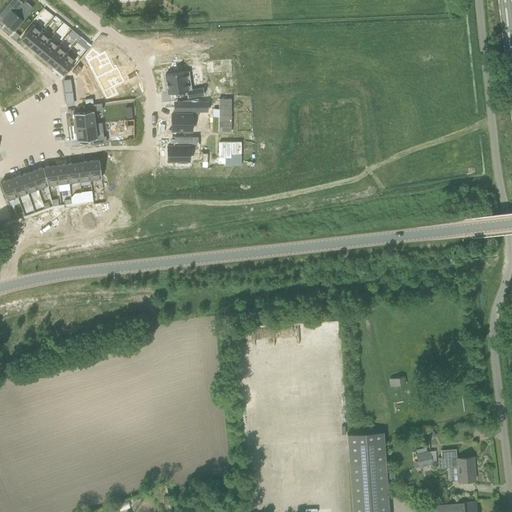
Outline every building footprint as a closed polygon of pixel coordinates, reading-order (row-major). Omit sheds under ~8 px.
[(19,0),(10,0),(0,12),(0,15),(3,19),(2,20),(14,30),(29,12),(21,5),(23,3),(19,0)] [(32,24),(21,39),(29,46),(41,32),(32,24)] [(41,32),(29,46),(38,53),(49,39),(41,32)] [(75,32),(71,37),(75,41),(80,36),(75,32)] [(49,39),(38,53),(46,60),(58,46),(49,39)] [(58,46),(46,60),(54,67),(66,52),(58,46)] [(94,47),(87,55),(97,77),(115,69),(115,68),(107,51),(101,53),(94,47)] [(66,52),(54,67),(63,74),(75,60),(66,52)] [(77,65),(72,71),(76,75),(82,68),(77,65)] [(115,69),(97,77),(107,99),(118,93),(114,86),(125,81),(118,67),(115,68),(115,69)] [(188,69),(164,73),(167,92),(186,89),(187,95),(203,93),(202,86),(191,87),(188,69)] [(64,77),(67,99),(73,98),(71,82),(70,76),(64,77)] [(169,129),(169,130),(171,130),(182,130),(182,131),(189,131),(189,130),(192,130),(192,116),(198,116),(198,98),(182,100),(182,114),(171,114),(171,129),(169,129)] [(219,116),(219,131),(231,131),(231,99),(219,99),(219,108),(219,116)] [(87,110),(73,112),(75,126),(94,124),(94,123),(93,111),(102,109),(101,103),(86,105),(87,110)] [(75,128),(73,128),(74,133),(76,133),(77,140),(91,138),(91,144),(106,142),(105,136),(103,136),(102,122),(94,123),(94,124),(75,126),(75,128)] [(167,151),(167,154),(167,163),(170,163),(170,160),(177,160),(177,163),(181,163),(183,163),(187,163),(187,160),(189,160),(189,148),(191,148),(191,136),(174,136),(174,145),(167,145),(167,151)] [(219,142),(219,158),(225,158),(225,165),(241,165),(241,142),(219,142)] [(99,160),(88,161),(90,179),(101,178),(99,160)] [(88,161),(77,162),(79,181),(90,179),(88,161)] [(77,162),(66,164),(69,182),(79,181),(77,162)] [(66,164),(55,165),(58,184),(69,182),(66,164)] [(55,165),(43,167),(47,185),(58,184),(55,165)] [(43,167),(31,171),(37,189),(47,185),(43,167)] [(31,171),(21,175),(27,192),(37,189),(31,171)] [(21,175),(11,179),(17,196),(27,192),(21,175)] [(11,179),(0,182),(6,200),(17,196),(11,179)] [(402,376),(389,378),(390,386),(404,384),(402,376)] [(431,429),(426,433),(429,438),(435,434),(431,429)] [(347,434),(352,511),(388,511),(383,431),(347,434)] [(458,481),(464,480),(474,480),(473,457),(456,458),(456,448),(440,449),(441,457),(437,457),(438,467),(457,466),(458,481)] [(432,465),(429,452),(414,455),(418,469),(432,465)] [(476,511),(476,501),(423,505),(423,511),(476,511)]
